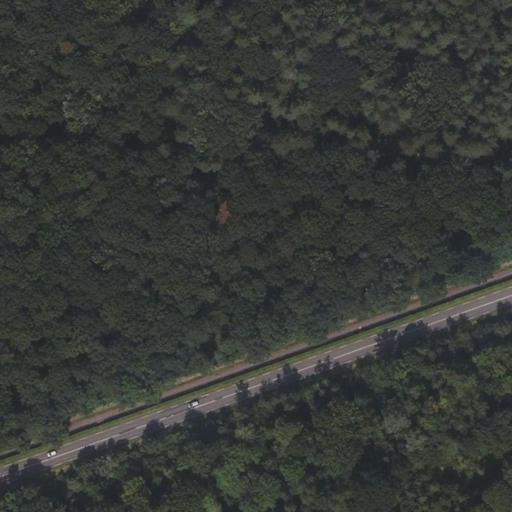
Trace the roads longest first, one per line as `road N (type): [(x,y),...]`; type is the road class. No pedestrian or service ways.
road 1 (primary): [(0,477),(511,295)]
road 2 (track): [(0,125),(511,150)]
